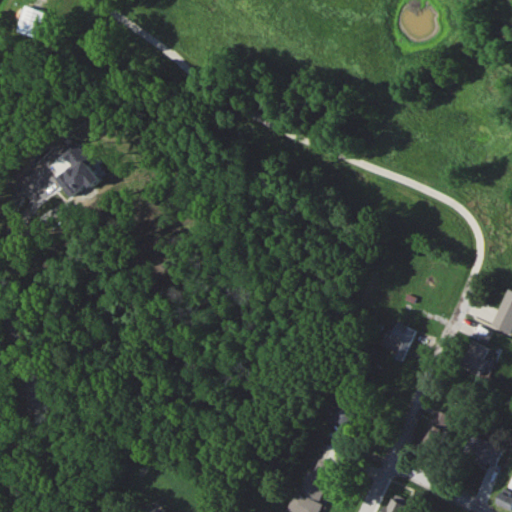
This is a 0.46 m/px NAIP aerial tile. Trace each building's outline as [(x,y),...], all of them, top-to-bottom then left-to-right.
[(47,12),(27,5),(19,31),(39,37),(47,12)] [(57,179),(74,198),(90,183),(94,188),(104,178),(88,160),(90,158),(74,140),(61,152),(73,164),(57,179)] [(493,324),(511,333),(511,289),(510,288),(493,324)] [(388,328),(381,345),(395,351),(392,356),(403,361),(417,330),(398,321),(394,331),(388,328)] [(481,376),(493,348),(473,340),(461,368),(481,376)] [(333,420),(351,426),(360,400),(342,394),(333,420)] [(438,449),(451,414),(435,408),(422,443),(438,449)] [(467,456),(497,467),(504,447),(474,437),(467,456)] [(319,511),(323,503),(321,502),(334,465),(311,456),(290,511),(319,511)] [(407,511),(411,505),(392,497),(385,511),(407,511)]
